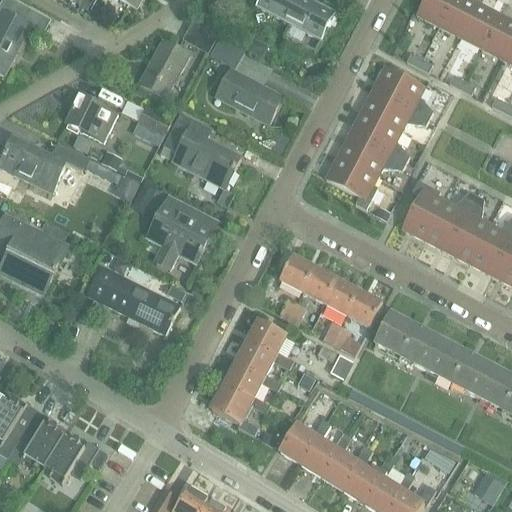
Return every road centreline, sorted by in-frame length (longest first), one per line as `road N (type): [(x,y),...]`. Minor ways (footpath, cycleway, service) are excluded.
road 1 (residential): [(511,329),(277,207)]
road 2 (residential): [(160,430),(277,207)]
road 3 (residential): [(277,207),(385,0)]
road 4 (residential): [(160,430),(0,331)]
road 5 (residential): [(291,511),(160,430)]
road 6 (residential): [(0,109),(113,42)]
